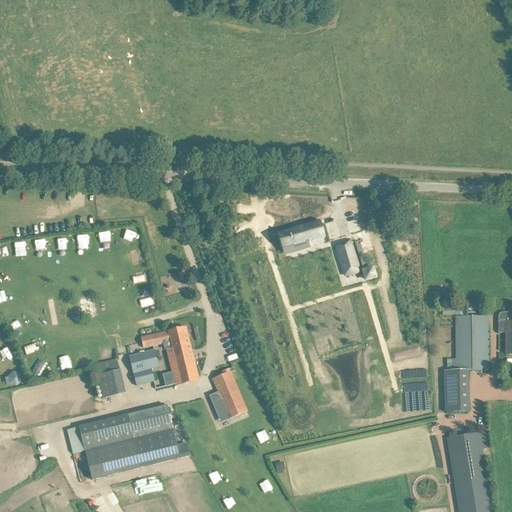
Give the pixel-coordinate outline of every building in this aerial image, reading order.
[(319,221),(279,233),(284,249),(294,246),(295,252),(310,248),(310,247),(308,242),(323,238),(319,221)] [(110,231),(98,232),(99,248),(111,248),(110,231)] [(77,244),(88,244),(88,235),(77,235),(77,244)] [(66,247),(64,237),(53,239),(56,250),(66,247)] [(35,241),(35,251),(49,251),(49,241),(35,241)] [(343,248),(336,250),(342,268),(347,267),(349,275),(359,272),(350,241),(342,243),(343,248)] [(13,242),(14,258),(25,258),(24,242),(13,242)] [(141,249),(125,252),(127,263),(143,260),(141,249)] [(135,275),(138,284),(148,281),(145,271),(135,275)] [(151,293),(141,295),(144,307),(154,305),(151,293)] [(498,318),(498,321),(498,333),(506,333),(506,355),(511,354),(511,306),(509,306),(509,312),(504,312),(502,312),(501,313),(499,314),(499,316),(498,318)] [(459,314),(458,307),(442,307),(442,315),(459,314)] [(452,370),(448,370),(443,370),(445,412),(470,411),(469,371),(489,371),(488,316),(455,317),(456,359),(452,359),(452,370)] [(15,321),(9,325),(12,331),(19,328),(15,321)] [(185,328),(142,338),(143,346),(156,343),(156,345),(171,341),(172,348),(168,349),(177,385),(198,380),(185,328)] [(0,346),(0,350),(1,356),(11,354),(9,345),(0,346)] [(151,369),(159,368),(154,350),(131,356),(135,373),(133,374),(136,386),(154,382),(151,369)] [(79,355),(81,365),(91,362),(89,352),(79,355)] [(58,361),(60,371),(71,368),(69,359),(58,361)] [(97,376),(102,399),(126,393),(117,359),(95,364),(98,376),(97,376)] [(38,375),(45,368),(39,361),(31,368),(38,375)] [(212,379),(217,392),(220,391),(232,418),(248,411),(231,372),(235,371),(234,367),(230,369),(229,369),(222,372),(223,374),(214,378),(212,379)] [(13,371),(7,377),(5,378),(6,385),(9,384),(16,387),(22,381),(21,374),(13,371)] [(352,395),(330,403),(332,411),(355,404),(352,395)] [(167,405),(128,415),(134,439),(173,429),(167,405)] [(333,416),(335,423),(358,418),(356,410),(333,416)] [(80,431),(68,434),(73,454),(85,452),(80,431)] [(447,439),(450,456),(458,511),(492,511),(482,449),(487,448),(484,432),(447,439)] [(187,444),(177,446),(179,455),(180,455),(181,459),(190,456),(187,444)] [(105,447),(85,452),(92,480),(112,476),(105,447)] [(276,473),(284,471),(282,461),(273,463),(276,473)]
